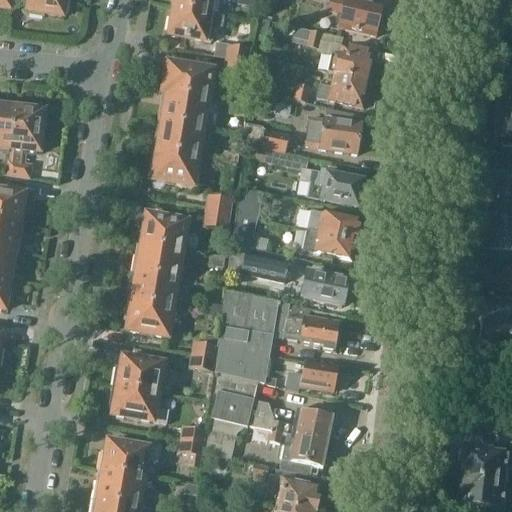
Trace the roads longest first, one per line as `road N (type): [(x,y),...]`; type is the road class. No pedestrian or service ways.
road 1 (residential): [(452,0),(428,136),(388,511)]
road 2 (residential): [(28,511),(107,74)]
